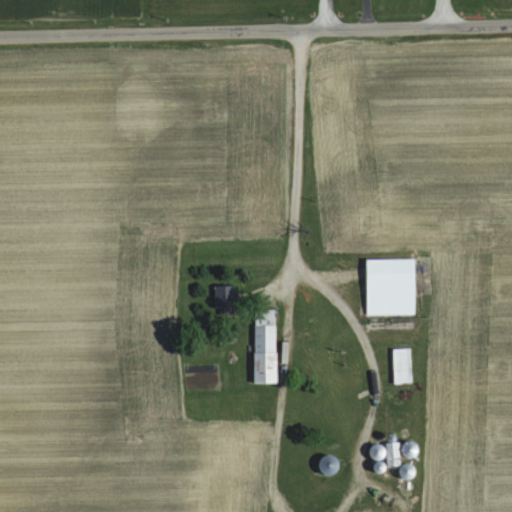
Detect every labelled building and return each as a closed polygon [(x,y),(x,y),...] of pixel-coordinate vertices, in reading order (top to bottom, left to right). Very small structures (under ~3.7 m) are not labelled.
[(414,257),(415,322),(367,322),(366,258),(414,257)] [(234,283),(235,313),(215,313),(215,284),(234,283)] [(276,308),(276,351),(277,351),(277,383),(254,383),(253,351),(255,351),(254,308),(276,308)] [(391,347),(392,382),(412,381),(411,346),(391,347)] [(388,445),(387,466),(402,467),(403,445),(388,445)]
